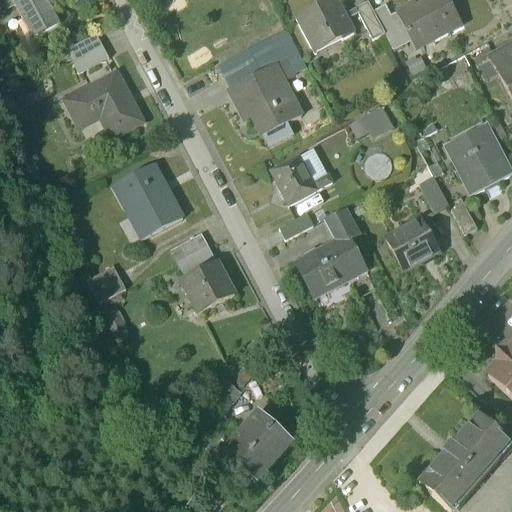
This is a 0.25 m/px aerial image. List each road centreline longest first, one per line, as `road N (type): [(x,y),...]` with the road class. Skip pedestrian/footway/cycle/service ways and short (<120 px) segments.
road 1 (residential): [(349,437),(125,29),(120,0)]
road 2 (tertiary): [(511,251),(349,437)]
